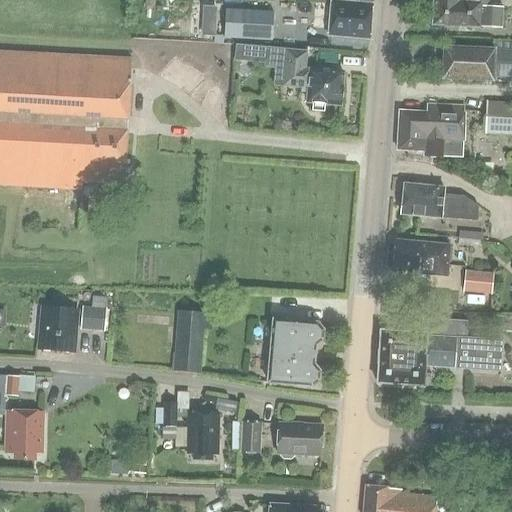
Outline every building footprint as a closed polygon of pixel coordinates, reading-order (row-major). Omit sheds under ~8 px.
[(511,2),(511,0),(433,0),(432,23),(502,27),(503,10),(486,9),(486,1),(511,2)] [(369,40),(372,7),(330,3),(327,36),(369,40)] [(202,21),(216,22),(217,8),(203,7),(202,21)] [(226,11),(224,41),(271,43),(273,14),(226,11)] [(511,77),(511,50),(444,48),(442,80),(493,82),(493,77),(511,77)] [(249,65),(250,50),(241,49),(240,64),(249,65)] [(124,185),(130,58),(0,51),(0,186),(82,191),(82,183),(124,185)] [(341,105),(343,74),(305,72),(306,53),(285,52),(283,87),(309,89),(308,103),(313,103),(312,112),(324,113),(324,104),(341,105)] [(511,136),(511,103),(486,102),(485,135),(511,136)] [(461,160),(465,108),(427,106),(427,112),(401,111),(398,151),(424,153),(424,158),(441,159),(441,158),(461,160)] [(442,195),(443,189),(404,185),(400,214),(477,222),(478,207),(463,198),(442,195)] [(483,243),(484,235),(459,232),(459,240),(483,243)] [(395,244),(394,268),(413,269),(413,274),(445,276),(447,247),(395,244)] [(493,275),(465,273),(464,293),(491,295),(493,275)] [(93,299),(93,310),(107,311),(108,300),(93,299)] [(73,354),(77,311),(43,308),(39,351),(73,354)] [(82,309),(81,332),(105,333),(107,311),(93,310),(82,309)] [(177,313),(173,371),(200,373),(204,330),(212,330),(213,316),(177,313)] [(381,333),(377,384),(422,387),(424,367),(499,373),(501,343),(467,341),(468,322),(427,320),(426,336),(381,333)] [(322,340),(323,331),(317,325),(272,322),(267,384),(313,387),(319,382),(319,374),(313,366),(314,347),(322,340)] [(5,397),(18,398),(18,392),(33,393),(34,378),(0,376),(0,412),(4,413),(5,397)] [(176,427),(176,403),(164,403),(164,409),(164,425),(164,427),(176,427)] [(156,409),(155,425),(164,425),(164,409),(156,409)] [(40,453),(42,414),(8,413),(7,453),(15,453),(14,460),(34,461),(35,453),(40,453)] [(193,455),(193,461),(212,462),(212,456),(218,456),(220,414),(189,413),(187,455),(193,455)] [(243,454),(259,454),(260,424),(244,424),(243,454)] [(321,457),(323,428),(279,425),(277,454),(280,455),(280,457),(283,460),(291,460),(294,457),(294,455),(321,457)] [(163,427),(163,440),(176,441),(177,428),(176,427),(164,427),(163,427)] [(434,511),(436,499),(400,496),(400,492),(389,491),(389,490),(365,488),(362,511),(434,511)]
